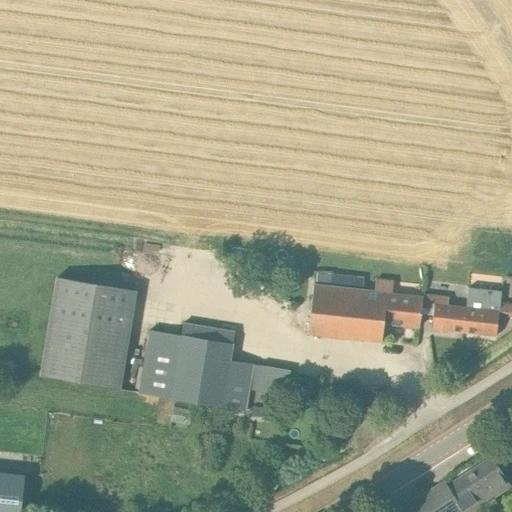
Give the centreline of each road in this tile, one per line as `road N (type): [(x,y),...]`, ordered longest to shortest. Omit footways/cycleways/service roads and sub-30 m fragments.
road 1 (residential): [(266,511),(511,362)]
road 2 (secondary): [(337,511),(511,404)]
